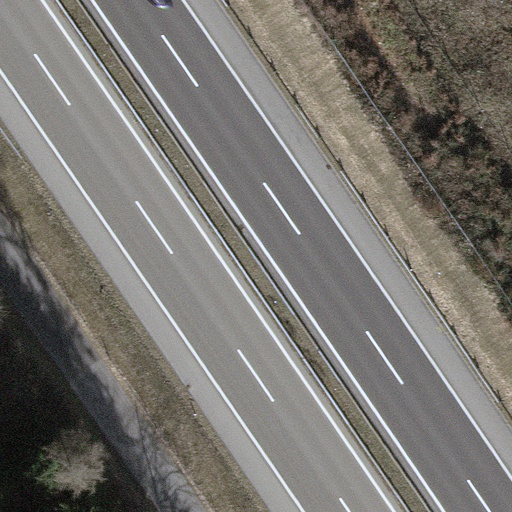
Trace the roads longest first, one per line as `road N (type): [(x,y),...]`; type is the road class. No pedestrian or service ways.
road 1 (motorway): [(492,511),(140,0)]
road 2 (motorway): [(0,8),(347,511)]
road 3 (unclassified): [(0,249),(180,511)]
